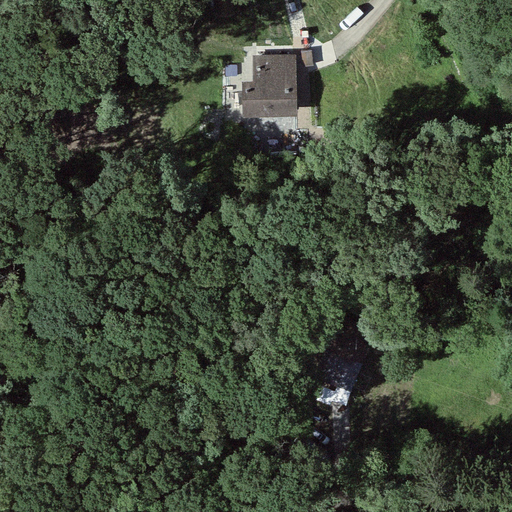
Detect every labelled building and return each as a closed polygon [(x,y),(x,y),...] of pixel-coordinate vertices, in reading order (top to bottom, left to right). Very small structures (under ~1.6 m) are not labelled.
[(230,0),(214,0),(216,17),(232,11),(230,0)] [(404,16),(393,7),(373,31),(384,40),(404,16)] [(245,77),(245,115),(299,115),(298,52),(255,53),(255,77),(245,77)] [(340,314),(316,376),(353,390),(377,328),(340,314)] [(330,457),(309,440),(301,449),(322,466),(330,457)]
